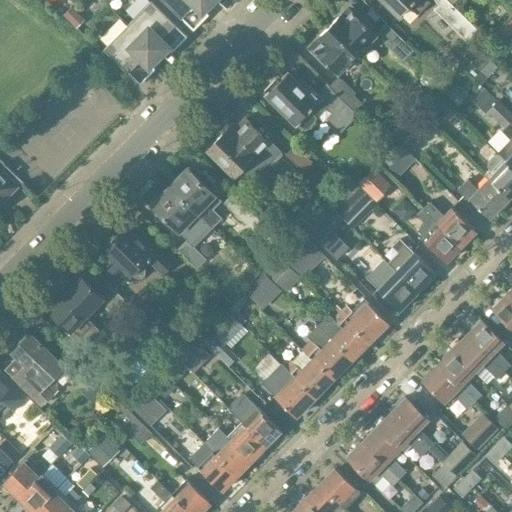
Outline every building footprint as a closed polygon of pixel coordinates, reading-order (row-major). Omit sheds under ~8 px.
[(213,2),(210,0),(162,0),(193,30),(209,15),(204,10),(213,2)] [(430,2),(427,0),(384,0),(401,16),(412,5),(420,12),(430,2)] [(483,34),(452,3),(448,0),(433,0),(438,6),(434,10),(470,47),(483,34)] [(187,36),(151,1),(127,25),(159,56),(168,47),(172,52),(187,36)] [(71,7),(63,15),(70,22),(75,27),(83,19),(78,14),(71,7)] [(376,35),(351,9),(343,17),(341,14),(329,26),(358,54),(376,35)] [(159,56),(127,25),(104,49),(140,84),(155,69),(151,65),(159,56)] [(412,51),(385,25),(379,31),(391,42),(387,46),(403,60),(412,51)] [(358,54),(329,26),(318,38),(320,40),(312,48),(338,73),(358,54)] [(485,48),(471,63),(479,72),(494,57),(485,48)] [(355,110),(330,86),(321,94),(323,96),(321,99),(303,82),(299,85),(288,74),(279,82),(277,80),(267,89),(270,92),(269,93),(285,110),(283,112),(293,123),(296,120),(305,129),(310,128),(316,122),(318,116),(327,107),(333,113),(328,118),(341,131),(358,114),(355,110)] [(353,95),(357,92),(343,79),(342,81),(338,77),(330,86),(355,110),(362,104),(353,95)] [(455,83),(444,95),(454,103),(464,91),(455,83)] [(485,89),(473,101),(484,113),(487,109),(504,126),(511,118),(511,116),(496,100),(485,89)] [(282,155),(281,151),(263,132),(262,134),(246,119),(231,134),(227,130),(208,149),(246,187),(268,164),(272,165),(282,155)] [(511,136),(498,151),(498,154),(511,168),(511,136)] [(395,141),(378,158),(387,167),(404,150),(395,141)] [(313,163),(296,146),(288,154),(305,171),(313,163)] [(511,194),(511,168),(498,154),(493,155),(486,162),(485,167),(493,174),(489,178),(509,198),(511,194)] [(392,185),(374,167),(357,184),(375,202),(392,185)] [(221,201),(215,195),(189,169),(171,188),(206,222),(212,228),(222,219),(213,210),(221,201)] [(0,197),(3,194),(12,184),(16,187),(17,187),(0,170),(0,197)] [(489,218),(509,198),(489,178),(477,190),(467,180),(457,190),(468,201),(470,199),(475,204),(473,206),(481,214),(483,212),(489,218)] [(371,200),(353,182),(330,205),(349,223),(371,200)] [(206,222),(171,188),(152,206),(179,232),(187,223),(196,232),(206,222)] [(234,194),(225,203),(244,222),(252,230),(261,221),(253,214),(234,194)] [(475,231),(451,207),(442,216),(428,202),(422,208),(460,245),(466,239),(468,240),(474,234),(473,232),(475,231)] [(460,245),(422,208),(416,214),(425,222),(417,230),(423,236),(421,238),(445,261),(446,260),(447,260),(453,254),(453,252),(460,245)] [(319,219),(307,230),(336,259),(348,247),(319,219)] [(177,261),(167,251),(163,255),(137,230),(133,234),(129,230),(108,251),(127,271),(128,272),(128,274),(129,276),(130,277),(131,278),(132,279),(135,280),(137,281),(138,281),(140,280),(142,278),(144,276),(145,274),(145,272),(145,270),(145,269),(144,267),(143,265),(142,264),(147,259),(163,275),(177,261)] [(435,274),(399,239),(392,247),(398,253),(388,264),(395,271),(417,292),(435,274)] [(207,260),(187,241),(179,249),(198,269),(207,260)] [(417,292),(395,271),(383,282),(375,274),(368,280),(399,310),(417,292)] [(96,336),(81,321),(90,310),(92,312),(102,301),(123,321),(131,313),(140,322),(144,318),(106,281),(96,292),(82,278),(50,311),(71,331),(68,333),(83,348),(96,336)] [(511,298),(507,294),(501,301),(500,299),(492,307),(493,308),(492,310),(511,329),(511,298)] [(368,342),(388,322),(368,302),(355,315),(346,306),(339,313),(368,342)] [(212,329),(226,343),(243,326),(228,312),(212,329)] [(368,342),(339,313),(333,319),(329,315),(318,325),(352,358),(368,342)] [(495,350),(503,342),(481,321),(480,322),(479,321),(471,328),(472,330),(466,336),(503,372),(510,365),(495,350)] [(352,358),(318,325),(307,337),(312,341),(302,351),(331,380),(352,358)] [(49,377),(59,367),(61,369),(64,366),(30,333),(11,352),(24,365),(12,377),(40,405),(53,393),(45,386),(49,382),(49,377)] [(212,333),(203,343),(227,367),(237,357),(212,333)] [(503,372),(466,336),(460,343),(458,342),(451,349),(474,372),(481,364),(496,379),(503,372)] [(200,348),(192,356),(200,364),(208,356),(200,348)] [(466,380),(474,372),(451,349),(443,358),(444,359),(437,366),(473,401),(480,394),(466,380)] [(331,380),(302,351),(285,368),(314,397),(331,380)] [(473,401),(437,366),(431,372),(430,371),(422,379),(423,380),(422,381),(444,402),(452,394),(466,408),(473,401)] [(314,397),(285,368),(278,375),(288,384),(276,397),(295,416),(314,397)] [(165,379),(155,388),(165,398),(174,389),(165,379)] [(0,415),(15,401),(25,411),(33,403),(20,391),(15,396),(3,384),(0,386),(0,415)] [(280,430),(243,394),(241,396),(237,397),(232,403),(230,407),(228,409),(241,421),(265,445),(272,438),(274,438),(278,433),(278,431),(280,430)] [(419,427),(427,419),(406,398),(405,398),(403,397),(395,405),(396,406),(390,413),(427,449),(434,442),(419,427)] [(151,434),(128,411),(118,421),(141,444),(151,434)] [(427,449),(390,413),(384,419),(383,418),(374,427),(397,449),(402,454),(410,446),(420,456),(427,449)] [(477,429),(471,424),(460,434),(478,451),(498,430),(487,419),(477,429)] [(265,445),(241,421),(226,437),(250,460),(251,459),(253,459),(259,454),(258,451),(265,445)] [(389,457),(397,449),(374,427),(366,435),(367,436),(361,443),(398,479),(405,472),(389,457)] [(250,460),(226,437),(217,428),(202,442),(235,475),(242,468),(244,468),(250,463),(249,460),(250,460)] [(64,436),(53,447),(60,454),(71,443),(64,436)] [(104,436),(88,452),(102,466),(118,450),(104,436)] [(502,455),(511,445),(504,437),(494,447),(502,455)] [(235,475),(202,442),(188,457),(221,490),(222,488),(224,489),(230,483),(230,481),(235,475)] [(398,479),(361,443),(355,449),(354,448),(345,456),(347,458),(346,458),(373,484),(381,476),(391,486),(398,479)] [(10,444),(0,454),(0,474),(20,454),(10,444)] [(455,476),(475,456),(462,444),(442,464),(455,476)] [(494,463),(502,455),(494,447),(486,455),(494,463)] [(81,449),(73,457),(81,464),(88,457),(81,449)] [(18,496),(41,473),(26,458),(3,481),(4,483),(4,485),(10,490),(12,490),(18,496)] [(455,476),(442,464),(431,475),(444,488),(455,476)] [(358,492),(334,469),(332,469),(327,475),(327,476),(320,484),(344,507),(358,492)] [(90,470),(77,483),(83,489),(96,476),(90,470)] [(472,486),(480,478),(472,470),(464,478),(472,486)] [(33,511),(56,488),(41,473),(18,496),(25,503),(25,505),(30,510),(32,510),(33,511)] [(209,502),(185,478),(170,494),(189,511),(199,511),(200,511),(203,511),(209,505),(208,503),(209,502)] [(462,496),(472,486),(464,478),(454,488),(462,496)] [(189,511),(170,494),(157,481),(151,487),(164,500),(155,509),(158,511),(189,511)] [(339,511),(344,507),(320,484),(314,490),(312,490),(307,495),(307,497),(306,499),(319,511),(339,511)] [(61,511),(71,502),(79,495),(72,489),(65,496),(56,488),(33,511),(34,511),(33,511),(61,511)] [(402,511),(412,511),(421,503),(414,495),(400,509),(402,511)] [(116,509),(113,511),(122,511),(131,504),(124,498),(121,498),(113,506),(116,509)] [(319,511),(306,499),(305,500),(303,499),(298,505),(298,507),(292,511),(319,511)] [(80,511),(71,502),(61,511),(80,511)]
